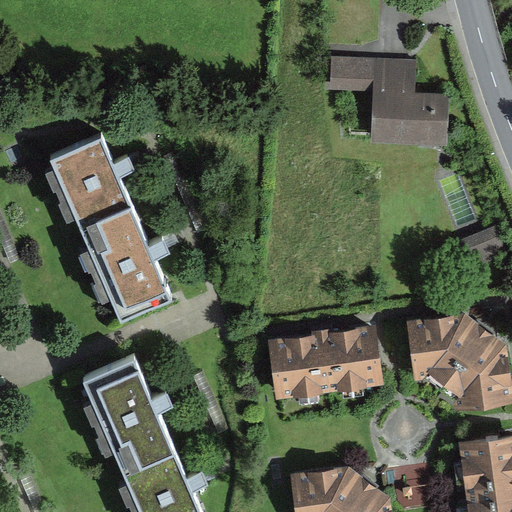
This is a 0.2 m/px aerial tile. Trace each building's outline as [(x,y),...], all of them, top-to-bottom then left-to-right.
[(421,60),(333,58),(332,94),(382,95),(381,142),(454,144),(455,97),(420,96),(421,60)] [(63,168),(92,231),(144,207),(115,145),(63,168)] [(92,231),(131,317),(183,293),(144,207),(92,231)] [(505,257),(493,230),(459,244),(470,271),(505,257)] [(472,316),(417,324),(422,380),(461,409),(511,407),(511,372),(510,349),(472,316)] [(378,329),(274,342),(281,402),(386,388),(378,329)] [(88,386),(130,481),(184,458),(143,362),(88,386)] [(511,511),(511,440),(461,445),(467,511),(511,511)] [(130,481),(142,511),(207,511),(184,458),(130,481)] [(354,472),(295,477),(298,511),(392,511),(392,500),(354,472)]
